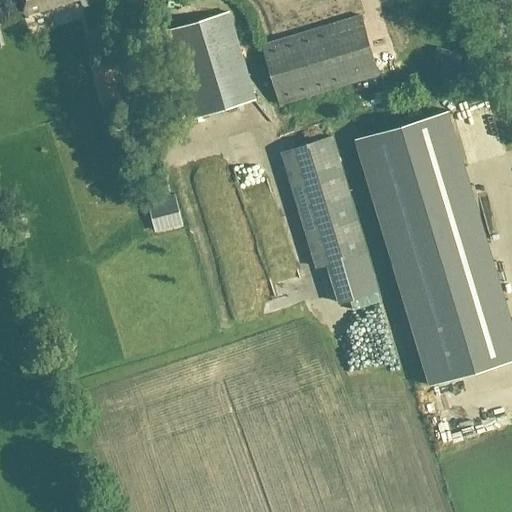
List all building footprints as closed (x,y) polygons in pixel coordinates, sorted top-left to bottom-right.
[(19,0),(24,14),(72,0),(19,0)] [(328,0),(335,15),(363,4),(361,0),(328,0)] [(259,12),(265,25),(282,17),(276,4),(259,12)] [(296,6),(282,7),(283,25),(297,24),(296,6)] [(224,13),(158,33),(184,119),(250,99),(224,13)] [(28,20),(31,40),(52,36),(49,17),(28,20)] [(377,76),(359,18),(261,47),(279,106),(377,76)] [(429,76),(455,81),(460,54),(435,49),(429,76)] [(110,68),(92,73),(101,105),(118,100),(110,68)] [(105,112),(111,133),(122,130),(117,109),(105,112)] [(511,361),(511,328),(463,167),(447,112),(354,140),(428,386),(511,361)] [(170,168),(191,162),(178,115),(156,121),(170,168)] [(330,139),(280,154),(314,268),(325,265),(337,305),(348,302),(351,311),(379,302),(364,253),(330,139)] [(178,225),(172,197),(145,204),(152,232),(178,225)] [(274,197),(255,201),(263,237),(282,233),(274,197)]
